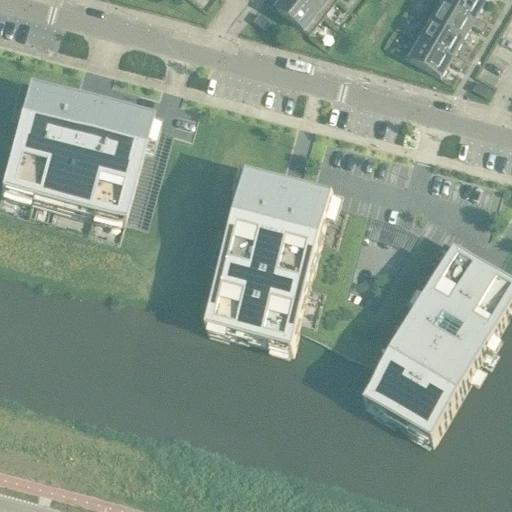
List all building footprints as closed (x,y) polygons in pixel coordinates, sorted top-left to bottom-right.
[(294,0),(287,0),(276,13),(310,40),(324,23),(294,0)] [(294,0),(324,23),(337,6),(329,0),(294,0)] [(475,26),(477,22),(485,7),(473,0),(439,0),(437,4),(475,26)] [(464,44),(472,30),(475,26),(437,4),(427,23),(464,44)] [(259,20),(254,26),(266,34),(272,27),(260,18),(259,20)] [(472,30),(477,33),(482,25),(477,22),(475,26),(472,30)] [(453,63),(455,59),(464,44),(427,23),(416,42),(453,63)] [(482,25),(477,33),(482,36),(487,28),(482,25)] [(442,83),(450,67),(453,63),(416,42),(405,61),(442,83)] [(450,67),(456,70),(460,62),(455,59),(453,63),(450,67)] [(460,62),(456,70),(461,73),(466,65),(460,62)] [(478,86),(474,94),(486,102),(491,93),(478,86)] [(27,99),(0,199),(0,216),(119,249),(151,133),(103,120),(101,129),(88,126),(90,116),(27,99)] [(248,184),(207,336),(210,337),(212,331),(293,353),(291,359),(295,360),(315,281),(335,207),(298,197),(295,209),(283,206),(286,194),(248,184)] [(456,255),(365,411),(369,413),(372,407),(433,443),(430,448),(434,451),(456,414),(511,316),(511,288),(494,278),(490,284),(456,264),(459,258),(456,255)]
